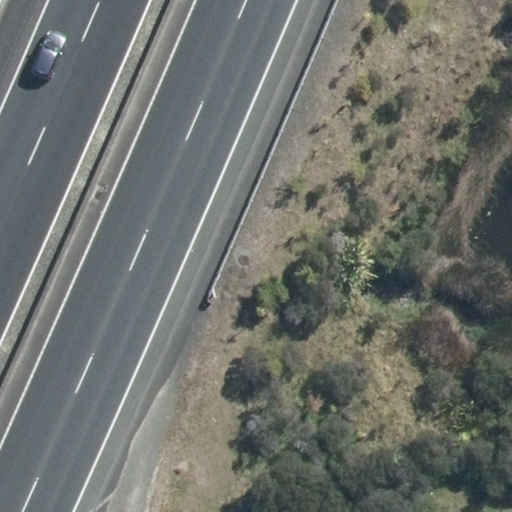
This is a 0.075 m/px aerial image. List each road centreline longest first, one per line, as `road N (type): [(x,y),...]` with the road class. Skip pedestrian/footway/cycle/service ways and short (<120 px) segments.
road 1 (motorway): [(246,0),(20,511)]
road 2 (motorway): [(0,230),(99,0)]
road 3 (track): [(75,387),(79,511)]
